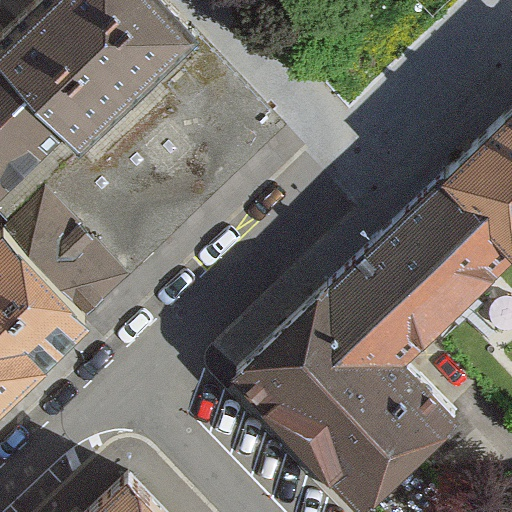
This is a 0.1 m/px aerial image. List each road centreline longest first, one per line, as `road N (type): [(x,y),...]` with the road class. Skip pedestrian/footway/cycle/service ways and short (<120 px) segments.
road 1 (residential): [(222,0),(366,148),(132,385)]
road 2 (residential): [(132,385),(0,507)]
road 3 (residential): [(253,511),(132,385)]
